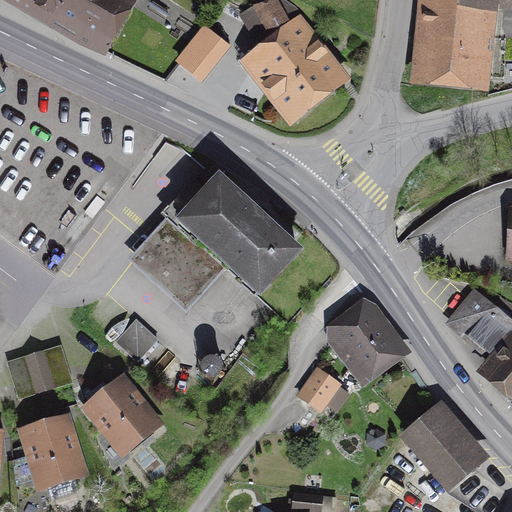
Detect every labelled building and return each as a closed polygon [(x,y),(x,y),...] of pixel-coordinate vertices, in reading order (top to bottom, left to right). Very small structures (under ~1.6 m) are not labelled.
[(27,0),(100,42),(123,0),(27,0)] [(247,21),(259,40),(274,30),(272,26),(291,12),(282,0),(272,0),(259,9),(261,12),(247,21)] [(428,0),(421,76),(479,82),(487,0),(428,0)] [(253,63),(293,115),(337,81),(297,29),(253,63)] [(204,31),(179,62),(200,79),(225,48),(204,31)] [(212,175),(172,219),(223,267),(256,297),(297,252),(212,175)] [(189,303),(223,267),(172,219),(138,257),(189,303)] [(478,295),(453,322),(488,350),(496,362),(487,372),(511,392),(511,303),(501,298),(493,307),(478,295)] [(370,310),(336,334),(366,375),(400,350),(370,310)] [(136,321),(117,342),(138,361),(157,340),(136,321)] [(43,353),(54,388),(72,383),(60,347),(43,353)] [(43,353),(26,358),(37,394),(54,388),(43,353)] [(37,394),(26,358),(8,363),(19,399),(37,394)] [(217,375),(220,368),(217,361),(211,359),(204,361),(201,368),(204,375),(211,378),(217,375)] [(316,372),(300,395),(321,410),(337,387),(316,372)] [(90,409),(123,450),(155,425),(122,384),(90,409)] [(406,435),(449,486),(478,462),(434,411),(406,435)] [(26,434),(42,485),(80,473),(64,422),(26,434)] [(294,495),(293,510),(310,511),(320,511),(322,498),(294,495)]
